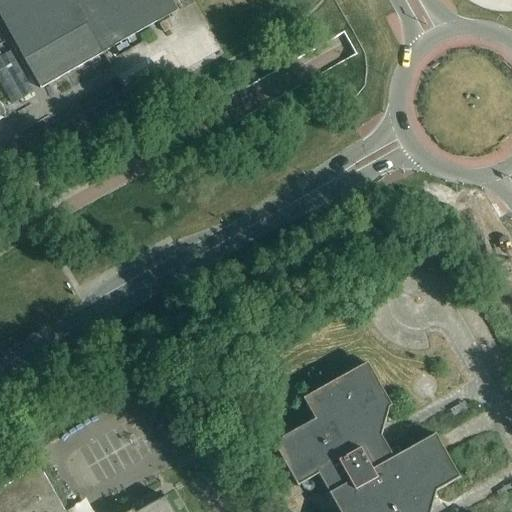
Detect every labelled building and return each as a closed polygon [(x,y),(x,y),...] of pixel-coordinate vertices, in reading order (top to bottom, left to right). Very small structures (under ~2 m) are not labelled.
[(0,0),(0,122),(6,119),(0,107),(0,18),(41,91),(113,50),(119,60),(143,47),(137,36),(178,13),(171,0),(0,0)] [(173,18),(160,26),(165,34),(178,27),(173,18)] [(319,478),(330,497),(394,460),(382,438),(390,410),(393,408),(368,365),(303,401),(315,422),(273,445),(298,489),(319,478)] [(192,392),(180,372),(163,382),(181,414),(191,408),(184,396),(192,392)] [(233,415),(239,426),(254,418),(248,406),(233,415)] [(431,511),(437,494),(461,480),(436,436),(394,460),(330,497),(338,511),(431,511)] [(0,491),(0,511),(173,511),(166,499),(142,511),(134,511),(133,511),(64,511),(40,469),(0,491)]
